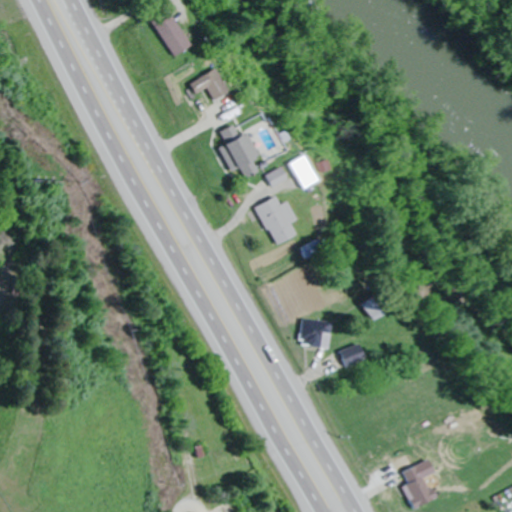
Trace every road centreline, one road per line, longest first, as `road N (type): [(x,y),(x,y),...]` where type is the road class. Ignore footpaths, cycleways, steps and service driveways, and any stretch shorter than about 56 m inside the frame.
road 1 (trunk): [(32,0),(319,511)]
road 2 (trunk): [(358,511),(72,0)]
